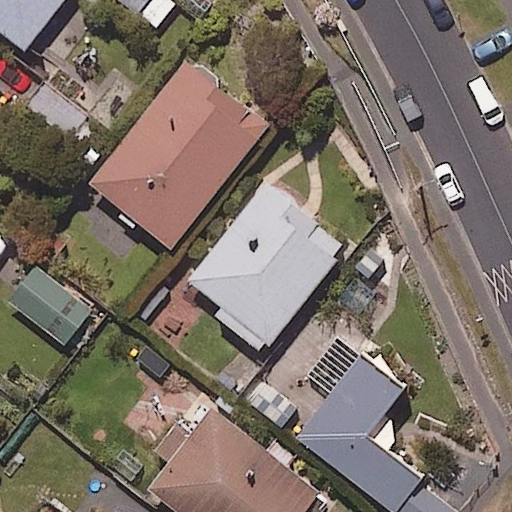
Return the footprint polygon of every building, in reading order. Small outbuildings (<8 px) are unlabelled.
[(73,0),(0,0),(0,30),(32,55),(73,0)] [(179,8),(170,0),(134,0),(162,25),(179,8)] [(275,128),(194,65),(98,190),(179,253),(275,128)] [(104,129),(43,80),(22,106),(83,155),(104,129)] [(353,251),(271,187),(195,285),(226,310),(219,319),(269,359),(353,251)] [(98,314),(43,272),(17,306),(72,348),(98,314)] [(321,417),(303,441),(392,511),(466,511),(398,458),(399,455),(401,453),(401,450),(402,447),(402,444),(403,441),(403,438),(402,435),(402,432),(401,430),(400,427),(399,424),(398,422),(396,419),(395,417),(413,394),(343,338),(316,372),(341,392),(321,417)] [(178,369),(149,341),(131,361),(160,388),(178,369)] [(306,414),(268,382),(251,402),(288,435),(306,414)] [(319,511),(329,500),(220,414),(200,439),(156,496),(176,511),(319,511)]
